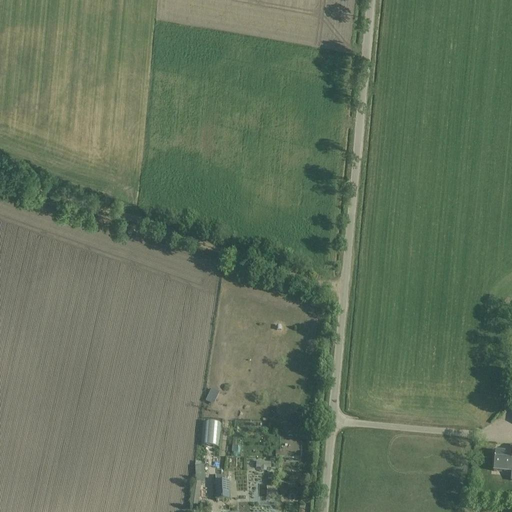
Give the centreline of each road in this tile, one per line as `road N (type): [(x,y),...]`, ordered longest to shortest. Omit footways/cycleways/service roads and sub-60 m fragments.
road 1 (unclassified): [(328,511),(374,0)]
road 2 (track): [(0,169),(345,291)]
